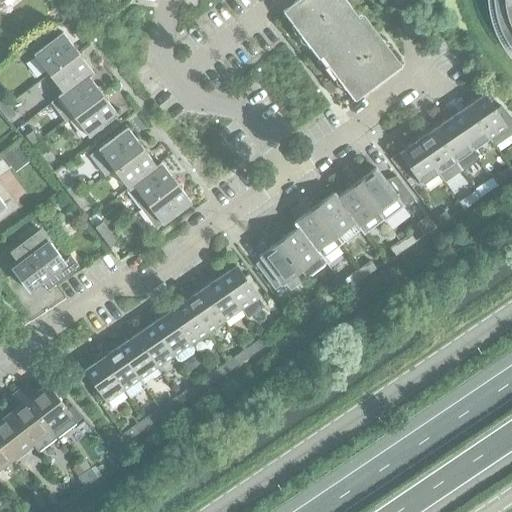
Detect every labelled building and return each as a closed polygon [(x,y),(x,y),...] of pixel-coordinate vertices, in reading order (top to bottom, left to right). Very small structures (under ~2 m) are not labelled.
[(0,0),(0,10),(1,12),(15,0),(0,0)] [(379,49),(360,23),(357,25),(338,0),(298,0),(282,12),(292,26),(295,23),(310,43),(307,45),(317,58),(320,56),(328,67),(331,65),(346,85),(343,87),(353,100),(399,65),(384,45),(379,49)] [(511,0),(496,0),(497,4),(498,9),(499,15),(500,18),(501,23),(503,29),(505,33),(508,38),(511,43),(511,44),(511,0)] [(49,75),(78,53),(63,33),(34,55),(49,75)] [(58,98),(92,73),(78,53),(49,75),(63,94),(58,97),(58,98)] [(73,117),(102,95),(88,77),(93,73),(92,73),(58,98),(73,117)] [(0,109),(1,111),(9,105),(1,95),(0,95),(0,109)] [(73,117),(88,137),(117,115),(102,95),(73,117)] [(511,116),(506,107),(497,113),(484,95),(467,107),(489,139),(494,147),(511,134),(511,116)] [(1,111),(9,121),(16,115),(9,105),(1,111)] [(472,151),(489,139),(467,107),(450,119),(472,151)] [(455,162),(472,151),(450,119),(434,130),(455,162)] [(113,171),(142,149),(127,129),(98,151),(113,171)] [(34,146),(42,141),(34,130),(26,136),(34,146)] [(439,174),(455,162),(434,130),(416,142),(439,174)] [(34,146),(42,156),(49,150),(42,141),(34,146)] [(421,186),(439,174),(416,142),(399,154),(421,186)] [(11,168),(27,156),(20,147),(4,158),(11,168)] [(128,190),(162,164),(161,163),(156,167),(142,149),(113,171),(128,190)] [(147,205),(176,183),(162,164),(128,190),(128,191),(133,187),(147,205)] [(497,186),(511,175),(511,172),(509,168),(492,180),(497,186)] [(398,198),(385,182),(376,169),(356,184),(378,213),(397,198),(398,198)] [(480,198),(497,186),(492,180),(475,191),(480,198)] [(176,183),(147,205),(162,225),(191,203),(176,183)] [(75,200),(82,194),(74,184),(67,189),(75,200)] [(359,228),(378,213),(356,184),(337,198),(334,193),(333,194),(359,228)] [(0,185),(0,217),(15,206),(0,185)] [(464,209),(480,198),(475,191),(459,202),(464,209)] [(75,200),(82,209),(89,204),(82,194),(75,200)] [(358,228),(359,228),(333,194),(314,208),(336,237),(354,223),(358,228)] [(318,251),(336,237),(314,208),(295,223),(320,256),(321,256),(318,251)] [(441,225),(451,218),(446,212),(436,218),(441,225)] [(29,228),(24,222),(13,231),(17,237),(29,228)] [(104,238),(111,232),(103,222),(96,228),(104,238)] [(301,271),(320,256),(295,223),(294,223),(297,228),(279,242),(301,271)] [(70,255),(64,260),(41,230),(12,251),(20,263),(12,269),(27,290),(39,281),(46,290),(78,266),(70,255)] [(104,238),(111,248),(118,242),(111,232),(104,238)] [(406,249),(417,242),(411,234),(400,241),(406,249)] [(396,256),(406,249),(400,241),(390,248),(396,256)] [(307,279),(301,271),(279,242),(259,257),(262,260),(255,265),(275,291),(281,286),(288,281),(294,289),(307,279)] [(366,277),(377,269),(371,261),(360,269),(366,277)] [(241,310),(259,298),(236,266),(219,278),(241,310)] [(356,284),(366,277),(360,269),(350,275),(356,284)] [(224,322),(241,310),(219,278),(202,290),(224,322)] [(326,304),(337,296),(332,288),(321,296),(326,304)] [(207,333),(224,322),(202,290),(185,301),(207,333)] [(316,311),(326,304),(321,296),(311,303),(316,311)] [(191,345),(207,333),(185,301),(168,313),(191,345)] [(174,357),(191,345),(168,313),(152,324),(174,357)] [(278,328),(282,334),(292,327),(288,321),(278,328)] [(157,368),(174,357),(152,324),(135,336),(157,368)] [(140,380),(157,368),(135,336),(118,347),(140,380)] [(249,357),(266,345),(262,338),(244,351),(249,357)] [(123,391),(140,380),(118,347),(101,359),(123,391)] [(232,369),(249,357),(244,351),(227,362),(232,369)] [(106,403),(123,391),(101,359),(84,371),(106,403)] [(215,380),(232,369),(227,362),(210,374),(215,380)] [(198,392),(215,380),(210,374),(194,385),(198,392)] [(24,394),(57,437),(77,422),(47,383),(35,393),(31,388),(24,394)] [(182,404),(198,392),(194,385),(177,397),(182,404)] [(38,452),(57,437),(24,394),(16,400),(20,404),(8,413),(38,452)] [(165,415),(182,404),(177,397),(160,409),(165,415)] [(148,427),(165,415),(160,409),(143,420),(148,427)] [(0,441),(19,466),(38,452),(8,413),(0,419),(0,441)] [(127,442),(148,427),(143,420),(122,435),(127,442)] [(0,480),(19,466),(0,441),(0,480)] [(90,482),(97,478),(91,468),(84,472),(90,482)] [(84,487),(90,482),(84,472),(77,477),(84,487)] [(50,509),(57,504),(50,494),(43,499),(50,509)] [(42,511),(45,511),(50,509),(43,499),(37,503),(42,511)]
